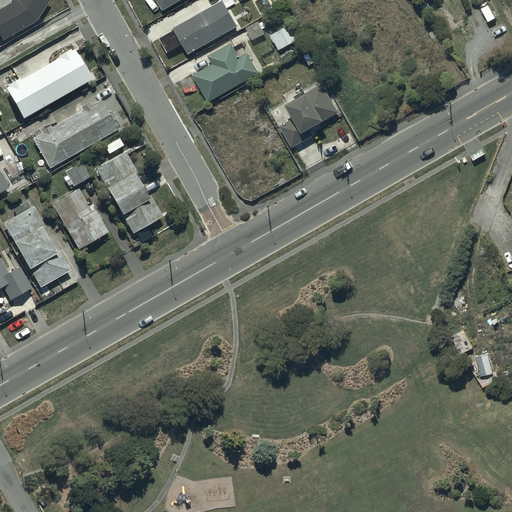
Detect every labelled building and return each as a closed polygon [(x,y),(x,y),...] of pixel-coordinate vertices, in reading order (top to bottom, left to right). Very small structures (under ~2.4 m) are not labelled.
[(50,1),(48,0),(19,0),(18,3),(0,13),(0,35),(4,42),(37,23),(50,1)] [(155,0),(163,14),(187,0),(155,0)] [(312,0),(305,20),(340,33),(346,18),(335,14),(340,0),(312,0)] [(222,3),(173,31),(188,57),(237,30),(222,3)] [(376,25),(362,60),(357,59),(354,66),(359,68),(353,83),(386,96),(393,80),(383,76),(393,50),(404,54),(411,38),(376,25)] [(274,45),(275,45),(280,53),(297,43),(289,29),(277,35),(276,33),(269,37),(274,45)] [(212,66),(193,76),(208,104),(260,76),(248,55),(240,60),(232,45),(208,59),(212,66)] [(93,82),(76,52),(7,91),(25,121),(93,82)] [(290,109),(286,111),(292,122),(281,129),(293,150),(314,138),(312,135),(325,128),(324,126),(340,117),(322,85),(288,105),(290,109)] [(42,130),(33,136),(49,165),(120,124),(110,108),(108,109),(101,97),(90,103),(88,100),(81,104),(82,107),(51,125),(49,122),(40,127),(42,130)] [(108,146),(106,148),(110,155),(121,148),(116,140),(113,143),(111,140),(106,143),(108,146)] [(8,145),(0,149),(0,158),(7,170),(18,163),(8,145)] [(125,149),(95,165),(132,229),(161,213),(149,192),(147,194),(135,172),(137,170),(125,149)] [(82,159),(65,169),(67,173),(63,175),(68,184),(72,182),(73,184),(91,173),(82,159)] [(0,169),(0,188),(8,184),(0,169)] [(77,186),(52,202),(78,245),(107,228),(94,207),(91,209),(77,186)] [(12,214),(3,219),(40,284),(69,267),(57,246),(55,247),(43,226),(46,225),(34,203),(30,205),(26,199),(9,209),(12,214)] [(0,247),(0,284),(2,284),(9,297),(31,285),(19,263),(6,270),(0,259),(0,248),(0,247)]
